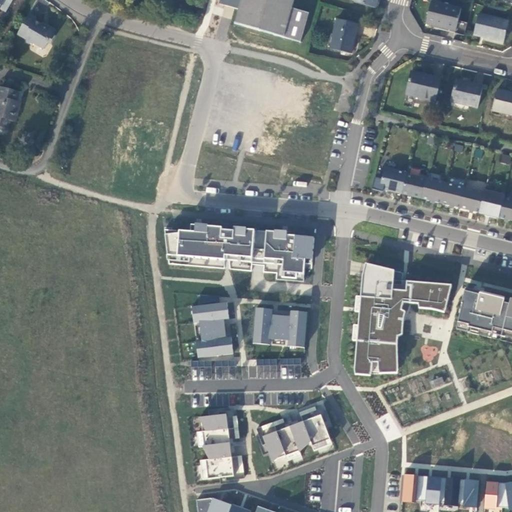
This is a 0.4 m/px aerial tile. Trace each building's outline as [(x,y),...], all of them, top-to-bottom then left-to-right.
[(15,0),(14,0),(0,0),(0,14),(5,18),(15,0)] [(229,7),(238,10),(240,0),(220,0),(219,4),(229,7)] [(294,0),(240,0),(238,10),(234,24),(299,42),(307,14),(292,10),(294,0)] [(377,0),(355,0),(353,8),(374,14),(377,0)] [(511,9),(511,0),(500,0),(499,5),(507,7),(506,8),(511,9)] [(430,7),(425,29),(455,36),(460,15),(430,7)] [(27,20),(15,40),(23,44),(23,47),(28,50),(31,49),(42,55),(47,48),(49,49),(53,42),(52,37),(33,26),(34,24),(27,20)] [(508,27),(478,20),(473,41),(503,48),(508,27)] [(335,25),(329,55),(350,59),(357,30),(335,25)] [(440,84),(410,77),(404,100),(435,107),(440,84)] [(482,91),(455,85),(450,107),(477,113),(482,91)] [(19,98),(0,93),(0,124),(15,128),(20,108),(16,107),(19,98)] [(511,98),(496,95),(491,116),(511,121),(511,98)] [(414,133),(407,131),(405,138),(412,140),(414,133)] [(433,138),(426,136),(424,143),(432,145),(433,138)] [(499,162),(510,164),(511,156),(501,154),(499,162)] [(404,172),(382,167),(379,178),(372,177),(369,189),(378,191),(378,188),(418,198),(423,178),(404,173),(404,172)] [(443,183),(423,178),(418,198),(438,203),(443,183)] [(462,188),(443,183),(438,203),(457,208),(462,188)] [(494,186),(484,184),(482,192),(477,212),(496,217),(501,197),(501,196),(492,193),(494,186)] [(477,212),(482,192),(462,188),(457,208),(477,212)] [(511,199),(501,197),(496,217),(511,221),(511,199)] [(283,273),(305,275),(306,265),(314,265),(317,235),(256,230),(256,228),(237,226),(237,228),(223,227),(223,224),(197,222),(197,233),(165,230),(168,255),(189,258),(225,261),(226,259),(284,264),(283,273)] [(402,287),(403,274),(366,265),(362,280),(361,280),(358,311),(355,311),(355,316),(358,316),(353,372),(373,374),(374,365),(379,365),(379,371),(399,371),(399,346),(401,322),(406,306),(431,308),(447,312),(453,286),(408,282),(407,287),(402,287)] [(460,311),(456,327),(469,331),(468,336),(477,338),(478,333),(487,335),(486,340),(490,341),(492,331),(511,335),(511,339),(511,342),(511,300),(509,299),(508,304),(502,303),(504,298),(465,289),(461,305),(460,304),(458,311),(460,311)] [(196,341),(198,359),(234,354),(232,337),(228,337),(225,320),(230,319),(228,302),(192,306),(194,323),(200,322),(202,341),(196,341)] [(256,308),(253,344),(270,345),(271,339),(289,341),(288,347),(305,349),(308,312),(291,311),(291,316),(273,315),(274,310),(256,308)] [(273,358),(257,360),(258,368),(274,366),(273,358)] [(300,375),(301,358),(281,358),(280,375),(300,375)] [(282,419),(259,426),(272,468),(302,460),(299,449),(311,446),(313,454),(333,448),(322,413),(316,415),(313,407),(299,411),(302,421),(284,426),(282,419)] [(199,459),(201,480),(244,476),(242,455),(231,456),(230,439),(239,438),(237,414),(199,417),(200,430),(196,431),(198,447),(204,447),(205,459),(199,459)] [(404,475),(402,502),(416,503),(416,500),(426,501),(425,504),(439,505),(440,502),(445,503),(444,506),(458,507),(458,504),(463,505),(463,508),(477,509),(480,482),(404,475)] [(511,483),(506,484),(488,482),(485,510),(496,511),(497,507),(509,508),(509,511),(511,510),(511,483)] [(250,511),(202,495),(195,511),(250,511)]
